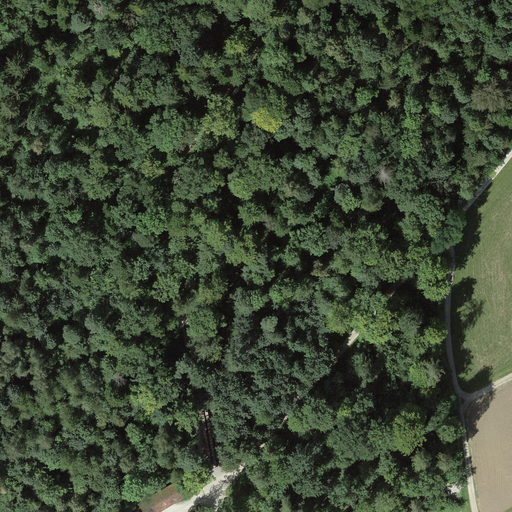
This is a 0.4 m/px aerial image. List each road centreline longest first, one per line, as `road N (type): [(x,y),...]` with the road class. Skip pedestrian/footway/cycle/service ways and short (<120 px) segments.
road 1 (track): [(213,492),(200,452),(172,221),(175,171),(283,0)]
road 2 (track): [(213,492),(447,231)]
road 3 (track): [(447,231),(445,321),(458,402)]
